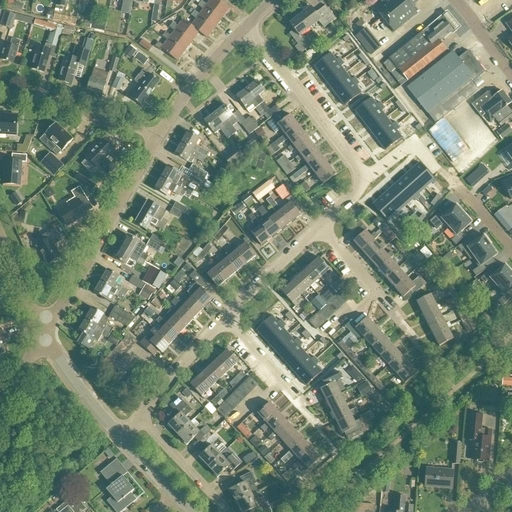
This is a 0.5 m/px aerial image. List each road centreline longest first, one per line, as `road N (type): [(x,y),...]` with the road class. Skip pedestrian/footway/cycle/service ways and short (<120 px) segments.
road 1 (unclassified): [(51,320),(155,139)]
road 2 (residential): [(361,182),(357,166),(245,28)]
road 3 (residential): [(155,139),(0,88)]
road 4 (unclassified): [(155,139),(245,28)]
road 5 (residential): [(140,418),(226,316)]
road 6 (residential): [(226,316),(320,227)]
road 7 (residential): [(121,439),(43,336)]
road 8 (residential): [(222,511),(140,418)]
